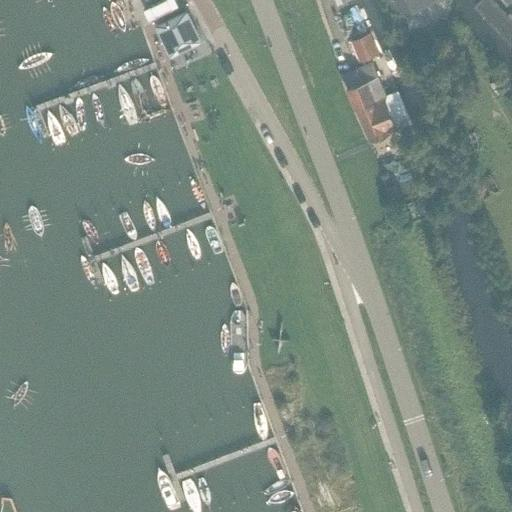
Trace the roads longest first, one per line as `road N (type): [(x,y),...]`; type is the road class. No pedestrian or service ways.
road 1 (unclassified): [(444,511),(351,238)]
road 2 (unclassified): [(351,238),(260,0)]
